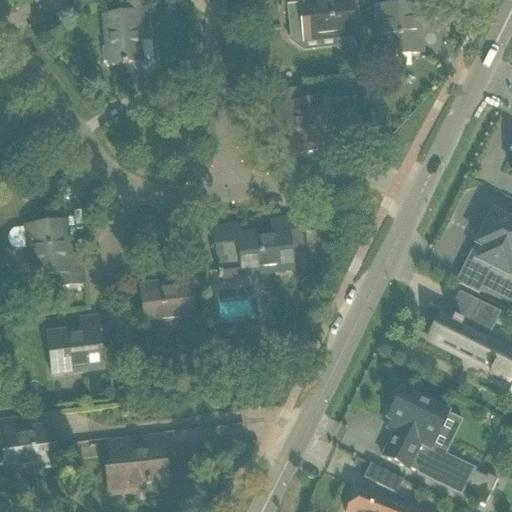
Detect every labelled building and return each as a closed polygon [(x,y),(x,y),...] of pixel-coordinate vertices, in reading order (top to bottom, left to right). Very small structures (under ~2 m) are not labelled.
[(352,25),(360,24),(358,10),(350,11),(348,0),(328,0),(316,1),(315,0),(286,0),(291,40),(297,45),(306,44),(305,36),(319,35),(320,39),(336,37),(337,46),(343,52),(356,50),(352,25)] [(383,8),(376,9),(382,59),(420,54),(416,20),(428,18),(425,0),(392,0),(382,1),(383,8)] [(148,38),(144,2),(119,5),(121,16),(104,19),(107,49),(101,50),(103,64),(109,63),(109,66),(139,62),(136,39),(148,38)] [(276,8),(259,10),(261,30),(278,28),(276,8)] [(191,69),(180,70),(182,83),(192,82),(191,69)] [(273,95),(276,123),(288,121),(292,156),(331,151),(325,102),(303,104),(301,92),(273,95)] [(27,187),(16,189),(19,203),(30,201),(27,187)] [(477,242),(475,247),(481,250),(475,262),(490,270),(480,291),(511,307),(511,279),(507,276),(511,266),(511,224),(493,215),(486,230),(484,229),(481,234),(480,233),(479,234),(481,235),(478,241),(476,240),(476,241),(477,242)] [(288,249),(301,247),(298,219),(270,222),(271,234),(238,238),(236,226),(212,229),(218,279),(291,271),(288,249)] [(7,241),(8,245),(10,248),(12,249),(15,251),(28,249),(31,279),(53,276),(55,288),(84,285),(80,257),(68,258),(64,224),(25,229),(13,230),(10,232),(9,235),(7,238),(7,241)] [(140,289),(142,309),(144,328),(194,322),(191,300),(204,298),(200,270),(173,273),(174,285),(140,289)] [(428,343),(490,374),(489,376),(491,378),(493,375),(506,382),(511,370),(511,353),(486,341),(500,314),(477,303),(464,330),(460,328),(462,325),(454,321),(453,324),(440,318),(428,343)] [(101,370),(98,347),(111,346),(107,318),(80,321),(81,333),(47,337),(51,376),(101,370)] [(400,392),(399,395),(396,393),(389,407),(392,409),(386,422),(390,424),(386,431),(393,434),(381,458),(407,471),(408,470),(416,474),(416,475),(459,496),(473,469),(431,448),(447,415),(400,392)] [(0,422),(0,451),(2,451),(5,474),(55,468),(52,448),(50,429),(16,433),(15,421),(0,422)] [(105,470),(106,477),(108,497),(131,495),(150,493),(149,484),(165,482),(160,439),(140,441),(108,445),(111,470),(105,470)] [(369,465),(362,479),(395,496),(402,482),(369,465)] [(416,511),(408,509),(355,488),(345,511),(416,511)]
